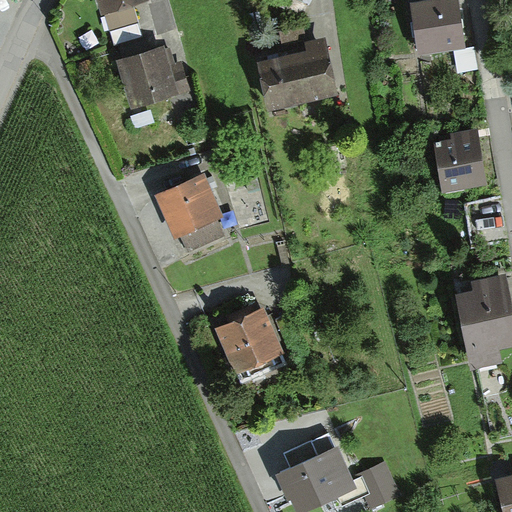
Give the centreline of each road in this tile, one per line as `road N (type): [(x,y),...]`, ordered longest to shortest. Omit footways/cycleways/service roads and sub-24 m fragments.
road 1 (residential): [(28,2),(256,511)]
road 2 (residential): [(477,0),(511,191)]
